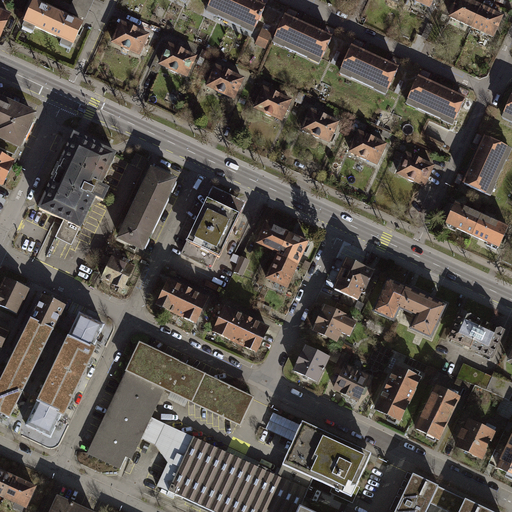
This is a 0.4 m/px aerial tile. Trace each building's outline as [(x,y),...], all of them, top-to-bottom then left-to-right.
[(83,18),(91,0),(74,0),(69,11),(83,18)] [(218,17),(230,23),(241,0),(213,0),(209,8),(220,13),(218,17)] [(245,24),(255,29),(265,8),(246,0),(241,0),(230,23),(243,28),(245,24)] [(462,0),(459,0),(451,18),(472,27),(481,8),(462,0)] [(60,14),(34,3),(24,26),(34,31),(36,27),(51,34),(60,14)] [(481,8),(472,27),(494,37),(503,18),(481,8)] [(0,11),(0,37),(10,16),(0,11)] [(83,25),(60,14),(51,34),(64,40),(62,44),(73,49),(83,25)] [(285,48),(297,53),(309,29),(286,18),(276,39),(287,44),(285,48)] [(150,37),(121,24),(110,47),(139,61),(150,37)] [(312,55),(322,60),(332,39),(309,29),(297,53),(310,59),(312,55)] [(273,34),(263,30),(256,48),(266,52),(273,34)] [(198,59),(165,42),(150,71),(157,75),(160,69),(186,82),(198,59)] [(352,79),(364,85),(376,60),(353,49),(343,70),(354,75),(352,79)] [(341,54),(337,53),(332,64),(336,65),(341,54)] [(379,86),(389,91),(398,70),(376,60),(364,85),(377,90),(379,86)] [(215,68),(205,90),(235,104),(245,81),(215,68)] [(419,110),(431,116),(443,91),(420,80),(410,101),(421,106),(419,110)] [(293,103),(265,90),(254,113),(282,126),(293,103)] [(445,117),(456,122),(465,101),(443,91),(431,116),(444,121),(445,117)] [(0,99),(0,147),(18,156),(36,116),(0,99)] [(341,124),(311,111),(301,134),(331,147),(341,124)] [(388,145),(361,133),(350,156),(377,168),(388,145)] [(116,154),(75,135),(40,209),(61,219),(65,221),(56,239),(73,247),(96,198),(104,202),(109,191),(100,187),(116,154)] [(502,159),(506,148),(486,139),(475,161),(500,173),(506,160),(502,159)] [(435,167),(407,154),(397,176),(425,189),(435,167)] [(15,163),(0,155),(0,185),(3,187),(15,163)] [(494,185),(500,173),(475,161),(465,184),(486,194),(491,183),(494,185)] [(175,185),(150,173),(134,207),(159,219),(175,185)] [(214,189),(207,203),(240,218),(246,204),(214,189)] [(240,218),(207,203),(186,246),(216,260),(219,262),(240,218)] [(473,236),(481,217),(456,205),(447,225),(473,236)] [(159,219),(134,207),(117,241),(143,253),(159,219)] [(499,248),(507,229),(481,217),(473,236),(499,248)] [(288,235),(267,225),(259,244),(279,254),(288,235)] [(288,235),(279,254),(277,259),(298,268),(308,244),(288,235)] [(216,260),(186,246),(182,257),(211,271),(216,260)] [(250,262),(242,258),(235,273),(243,277),(250,262)] [(288,289),(298,268),(277,259),(268,280),(288,289)] [(132,269),(112,260),(103,280),(122,289),(132,269)] [(374,273),(347,261),(338,280),(339,281),(335,290),(344,295),(341,301),(355,307),(362,292),(364,293),(374,273)] [(398,307),(406,289),(389,281),(375,312),(394,321),(400,308),(398,307)] [(29,293),(6,282),(0,293),(0,308),(17,317),(29,293)] [(209,301),(170,283),(158,306),(198,325),(209,301)] [(420,318),(428,299),(429,298),(407,288),(406,289),(398,307),(400,308),(418,317),(420,318)] [(64,310),(40,299),(27,326),(51,337),(64,310)] [(445,307),(428,299),(420,318),(418,317),(412,329),(431,338),(445,307)] [(260,303),(257,310),(268,315),(271,309),(260,303)] [(348,318),(325,308),(314,331),(337,342),(341,333),(350,337),(356,324),(347,320),(348,318)] [(268,329),(228,310),(216,334),(256,353),(268,329)] [(503,332),(462,314),(451,338),(491,357),(503,332)] [(105,330),(79,318),(53,373),(79,385),(105,330)] [(385,327),(370,320),(367,327),(382,334),(385,327)] [(51,337),(27,326),(1,380),(25,391),(51,337)] [(241,427),(255,399),(142,344),(89,453),(121,468),(126,457),(131,459),(141,438),(151,418),(164,390),(241,427)] [(345,345),(343,351),(353,355),(356,350),(345,345)] [(329,359),(306,348),(295,371),(318,382),(329,359)] [(350,355),(343,352),(337,364),(344,367),(350,355)] [(458,377),(486,390),(492,377),(471,367),(464,364),(458,377)] [(369,378),(346,367),(335,390),(358,401),(369,378)] [(420,380),(396,368),(376,410),(401,422),(420,380)] [(79,385),(53,373),(27,428),(53,441),(79,385)] [(492,377),(486,390),(504,398),(508,400),(511,391),(511,384),(493,375),(492,377)] [(25,391),(1,380),(0,382),(0,412),(11,418),(25,391)] [(459,399),(437,388),(417,430),(439,440),(459,399)] [(511,401),(508,400),(504,398),(498,412),(510,418),(511,414),(511,401)] [(167,490),(192,437),(151,418),(141,438),(154,444),(167,462),(156,485),(167,490)] [(350,501),(372,453),(300,421),(294,434),(280,466),(311,480),(345,495),(344,498),(350,501)] [(494,433),(470,422),(465,432),(463,431),(460,438),(462,439),(457,447),(471,454),(473,456),(476,458),(478,458),(482,459),(494,433)] [(280,466),(276,475),(192,437),(167,490),(213,511),(296,511),(299,508),(311,480),(280,466)] [(511,448),(509,447),(499,468),(511,474),(511,448)] [(0,495),(5,497),(14,478),(0,471),(0,495)] [(438,488),(413,475),(395,511),(426,511),(430,504),(438,488)] [(26,507),(35,488),(14,478),(5,497),(26,507)] [(491,511),(438,488),(430,504),(446,511),(491,511)] [(87,511),(58,498),(51,511),(87,511)]
